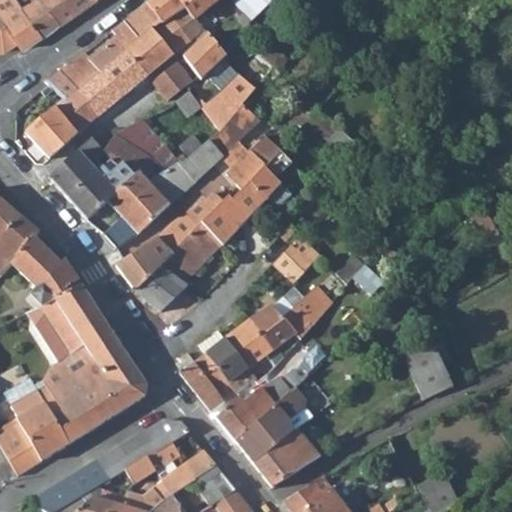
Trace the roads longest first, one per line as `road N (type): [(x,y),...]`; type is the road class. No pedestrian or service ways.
road 1 (residential): [(0,163),(96,280),(147,363)]
road 2 (residential): [(0,503),(167,394)]
road 3 (residential): [(147,363),(260,250)]
road 4 (residential): [(167,394),(271,511)]
road 5 (residential): [(0,87),(118,0)]
